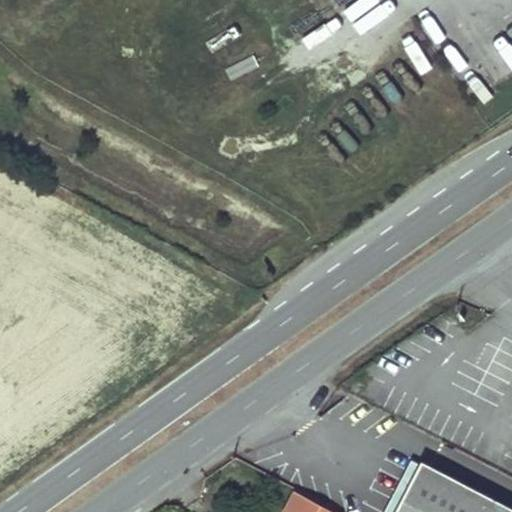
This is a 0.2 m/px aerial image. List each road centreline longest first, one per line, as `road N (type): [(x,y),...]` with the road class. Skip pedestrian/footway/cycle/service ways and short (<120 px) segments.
road 1 (primary): [(511,156),(17,511)]
road 2 (primary): [(99,511),(511,219)]
